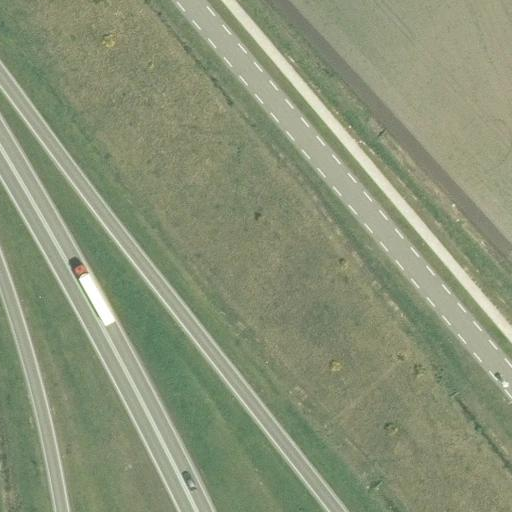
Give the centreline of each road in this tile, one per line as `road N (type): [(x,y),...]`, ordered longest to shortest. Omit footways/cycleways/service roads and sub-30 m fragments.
road 1 (trunk): [(338,511),(0,76)]
road 2 (tertiary): [(187,0),(511,384)]
road 3 (trunk): [(0,131),(197,511)]
road 4 (trunk): [(0,273),(47,433),(60,511)]
